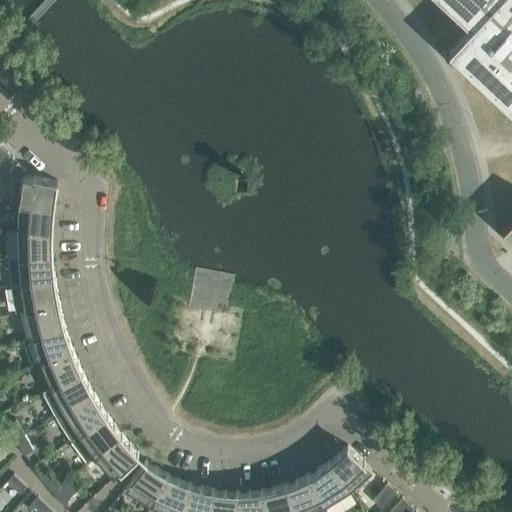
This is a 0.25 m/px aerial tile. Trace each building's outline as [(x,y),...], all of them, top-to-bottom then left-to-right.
[(511,0),(445,0),(472,24),(449,48),(511,106),(511,0)] [(0,163),(8,155),(9,154),(0,144),(0,163)] [(10,201),(20,202),(55,206),(55,205),(54,204),(55,194),(56,195),(57,193),(56,192),(57,182),(58,182),(58,180),(56,180),(36,177),(36,176),(34,176),(25,175),(26,169),(17,161),(9,170),(14,175),(10,201)] [(20,202),(18,229),(53,230),(53,229),(52,229),(53,219),(54,219),(54,217),(53,217),(54,207),(55,207),(55,206),(20,202)] [(18,229),(19,256),(54,254),(54,253),(53,253),(52,243),(53,243),(53,241),(52,241),(52,231),(53,231),(53,230),(18,229)] [(12,284),(21,283),(23,283),(29,282),(56,278),(56,277),(55,277),(54,268),(55,267),(55,265),(54,265),(53,255),(54,255),(54,254),(19,256),(9,257),(12,284)] [(16,312),(26,310),(60,302),(60,301),(59,301),(57,292),(58,291),(58,289),(57,290),(55,280),(56,279),(56,278),(21,283),(12,284),(16,312)] [(26,310),(33,336),(66,326),(66,325),(65,325),(62,316),(63,315),(63,313),(62,313),(60,304),(61,303),(60,302),(26,310)] [(32,365),(41,362),(74,349),(74,348),(73,348),(69,339),(70,338),(70,337),(69,337),(66,327),(67,327),(66,326),(33,336),(23,339),(32,365)] [(41,362),(52,386),(84,371),(83,370),(82,371),(78,362),(79,361),(78,359),(77,360),(74,350),(75,350),(74,349),(41,362)] [(56,415),(65,410),(95,393),(95,392),(94,392),(89,384),(90,383),(89,381),(88,382),(83,373),(84,372),(84,371),(52,386),(43,391),(56,415)] [(71,438),(79,433),(108,413),(108,412),(107,413),(101,405),(102,404),(101,402),(100,403),(95,394),(96,394),(95,393),(65,410),(56,415),(71,438)] [(88,461),(95,455),(123,433),(122,432),(121,433),(120,431),(115,425),(116,424),(115,422),(114,423),(108,415),(109,414),(108,413),(79,433),(71,438),(88,461)] [(8,423),(16,438),(25,433),(16,418),(8,423)] [(25,433),(16,438),(25,453),(34,448),(25,433)] [(123,433),(95,455),(114,476),(121,469),(123,468),(123,467),(137,454),(138,454),(139,452),(138,451),(137,451),(131,444),(131,443),(130,441),(129,442),(123,434),(123,433)] [(329,460),(328,461),(349,489),(372,469),(365,462),(365,461),(364,460),(349,446),(350,446),(348,444),(346,446),(347,446),(339,453),(339,452),(337,454),(338,455),(330,461),(329,460)] [(126,487),(151,503),(168,472),(167,472),(167,473),(158,468),(158,467),(157,466),(156,466),(148,461),(148,460),(146,459),(145,461),(133,477),(132,478),(132,479),(126,487)] [(309,473),(308,473),(324,505),(349,489),(328,461),(328,462),(320,468),(319,467),(318,468),(318,469),(309,474),(309,473)] [(41,476),(52,490),(60,484),(49,470),(41,476)] [(151,503),(171,511),(179,511),(190,482),(189,482),(189,483),(180,479),(180,478),(178,477),(178,478),(168,474),(169,473),(168,472),(151,503)] [(7,480),(20,492),(27,485),(14,473),(7,480)] [(287,482),(286,483),(294,511),(306,511),(324,505),(308,473),(307,474),(307,475),(298,479),(298,478),(296,479),(296,480),(287,483),(287,482)] [(179,511),(209,511),(214,488),(213,488),(212,489),(203,487),(203,486),(201,485),(201,486),(191,483),(191,482),(190,482),(179,511)] [(373,498),(383,508),(396,494),(397,494),(398,492),(387,482),(386,484),(373,498)] [(263,488),(262,488),(265,511),(294,511),(286,483),(285,483),(285,484),(275,487),(275,486),(273,486),(273,487),(263,489),(263,488)] [(60,484),(52,490),(63,503),(71,497),(60,484)] [(209,511),(237,511),(238,490),(237,490),(237,491),(227,491),(227,490),(224,490),(224,491),(215,489),(215,488),(214,488),(209,511)] [(238,490),(237,511),(265,511),(262,488),(261,489),(261,490),(251,491),(251,490),(249,490),(249,491),(239,491),(239,490),(238,490)] [(31,502),(41,511),(46,511),(51,507),(38,495),(31,502)] [(388,511),(407,511),(411,508),(412,508),(413,506),(402,496),(401,498),(388,511)]
